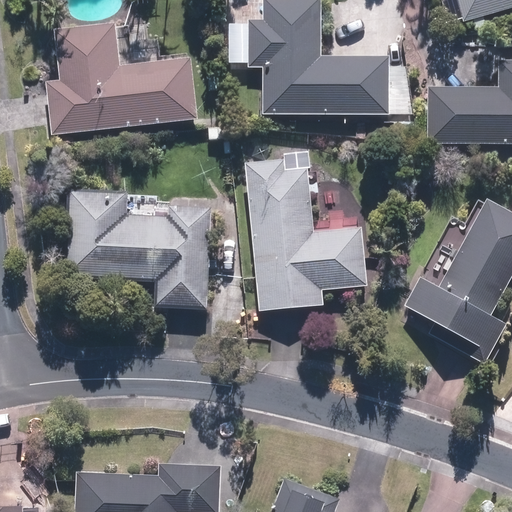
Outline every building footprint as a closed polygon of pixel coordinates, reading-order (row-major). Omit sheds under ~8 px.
[(266,114),(393,115),(393,55),(324,54),(324,0),(266,0),(266,20),(252,20),(251,67),(266,67),(266,114)] [(511,0),(460,0),(466,21),(511,7),(511,0)] [(125,61),(122,18),(56,22),(60,79),(48,80),(50,130),(203,121),(199,57),(125,61)] [(511,58),(500,59),(500,85),(431,85),(431,143),(511,143),(511,58)] [(250,160),(262,311),(324,306),(323,290),(372,286),(367,225),(318,229),(313,155),(250,160)] [(76,193),(71,274),(158,279),(156,306),(211,309),(218,202),(76,193)] [(495,314),(511,283),(511,207),(491,196),(442,283),(425,274),(409,303),(438,319),(431,333),(487,364),(510,322),(495,314)] [(381,321),(374,340),(407,353),(414,334),(381,321)] [(77,470),(75,511),(228,511),(230,462),(162,460),(162,472),(77,470)] [(349,511),(337,507),(342,495),(286,474),(274,505),(290,511),(289,511),(349,511)] [(47,511),(48,501),(0,498),(0,511),(47,511)]
